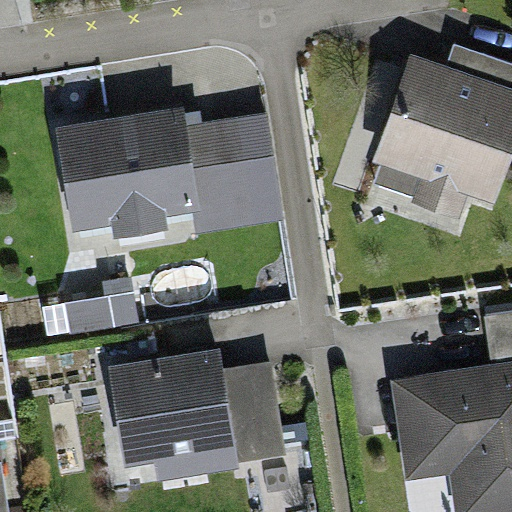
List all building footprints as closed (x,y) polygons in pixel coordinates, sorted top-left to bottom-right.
[(496,204),(511,156),(511,76),(457,59),(449,84),(413,72),(372,201),(460,229),(471,196),(496,204)] [(67,258),(257,227),(241,132),(192,140),(186,103),(45,126),(67,258)] [(133,290),(62,302),(68,338),(139,326),(133,290)] [(431,511),(511,511),(511,298),(462,306),(470,354),(372,369),(391,492),(428,487),(431,511)] [(215,346),(101,365),(118,460),(150,455),(155,485),(287,463),(270,360),(218,368),(215,346)] [(0,511),(12,511),(6,460),(0,461),(0,511)]
